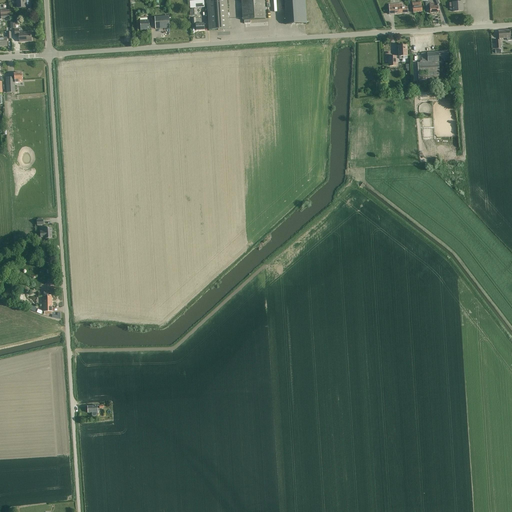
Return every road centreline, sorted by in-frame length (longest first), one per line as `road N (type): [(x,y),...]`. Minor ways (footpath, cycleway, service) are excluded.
road 1 (unclassified): [(50,54),(511,24)]
road 2 (unclassified): [(80,511),(50,54)]
